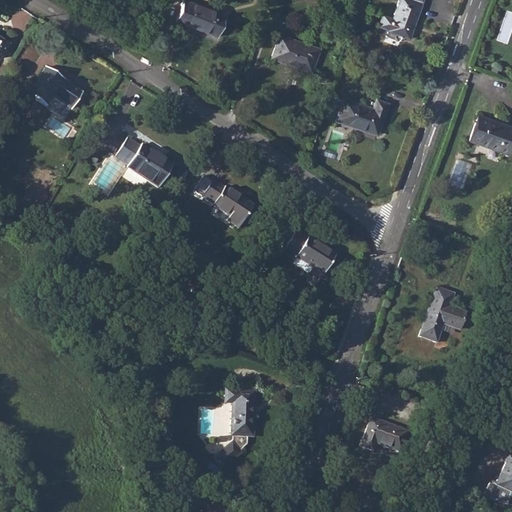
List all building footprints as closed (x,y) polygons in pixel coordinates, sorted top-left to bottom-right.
[(183,0),(182,0),(175,20),(217,36),(225,15),(183,0)] [(381,14),(377,26),(402,35),(402,36),(408,38),(419,4),(409,0),(397,0),(392,17),(381,14)] [(278,35),(270,58),(282,63),(283,60),(311,70),(318,48),(278,35)] [(45,68),(27,95),(45,107),(51,98),(71,110),(81,94),(62,82),(63,81),(45,68)] [(342,98),(335,119),(375,134),(386,103),(374,99),(373,102),(370,101),(368,105),(372,106),(371,108),(342,98)] [(475,118),(467,139),(479,143),(480,141),(508,152),(511,140),(511,128),(503,125),(502,128),(475,118)] [(125,139),(114,157),(126,166),(125,168),(157,188),(171,167),(140,146),(138,148),(125,139)] [(209,181),(199,197),(211,205),(210,207),(227,218),(224,222),(236,229),(251,207),(222,188),(222,189),(209,181)] [(294,233),(284,248),(296,255),(295,257),(296,258),(292,264),(307,274),(310,270),(321,276),(334,256),(307,238),(305,240),(294,233)] [(452,294),(435,288),(418,336),(435,342),(442,323),(458,329),(464,312),(448,306),(452,294)] [(306,354),(302,364),(312,367),(315,358),(306,354)] [(230,437),(230,444),(237,451),(243,446),(244,438),(250,438),(252,391),(223,390),(223,404),(230,404),(228,437),(230,437)] [(399,452),(404,439),(407,431),(369,418),(359,445),(372,450),(374,443),(399,452)] [(232,447),(220,435),(206,448),(221,464),(234,452),(230,449),(232,447)] [(511,460),(507,458),(494,485),(511,493),(511,460)]
